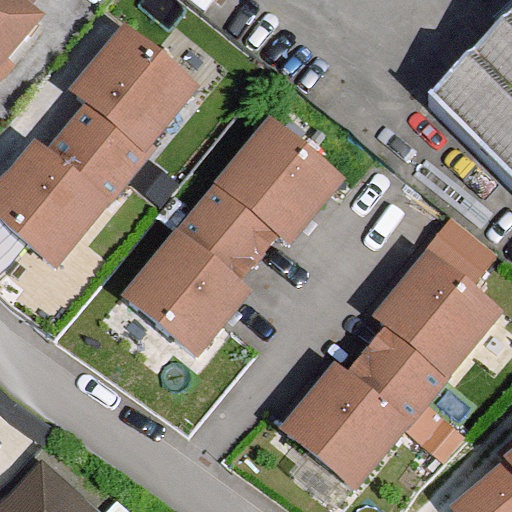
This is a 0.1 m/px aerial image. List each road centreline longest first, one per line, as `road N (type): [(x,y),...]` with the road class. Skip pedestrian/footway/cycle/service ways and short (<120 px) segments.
road 1 (unknown): [(185,480),(403,194)]
road 2 (residential): [(230,511),(0,350)]
